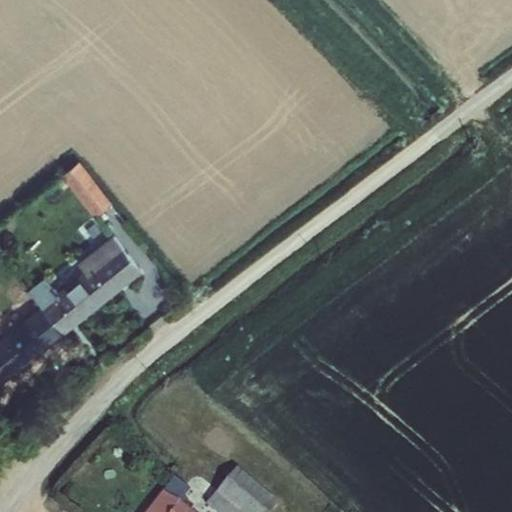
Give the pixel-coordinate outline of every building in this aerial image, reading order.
[(125,206),(92,166),(76,179),(110,219),(125,206)] [(93,268),(51,302),(73,328),(145,266),(118,236),(88,262),(93,268)] [(0,390),(73,328),(51,302),(0,344),(0,390)] [(249,472),(230,494),(249,511),(282,511),(288,506),(249,472)] [(199,511),(188,503),(198,489),(185,477),(157,511),(199,511)]
